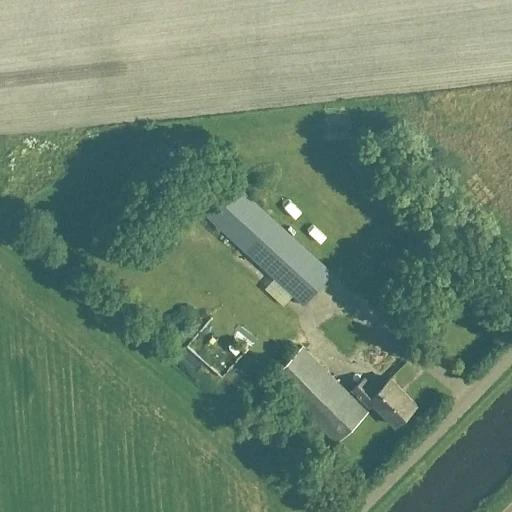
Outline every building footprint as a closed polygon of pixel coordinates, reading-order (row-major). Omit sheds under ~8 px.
[(206,216),(303,305),(330,275),(233,186),(206,216)] [(119,243),(105,258),(114,265),(127,251),(119,243)] [(385,308),(401,322),(417,304),(401,290),(385,308)] [(367,413),(302,347),(270,378),(335,444),(367,413)] [(364,378),(351,390),(370,409),(374,405),(395,426),(415,406),(390,379),(377,392),(364,378)]
